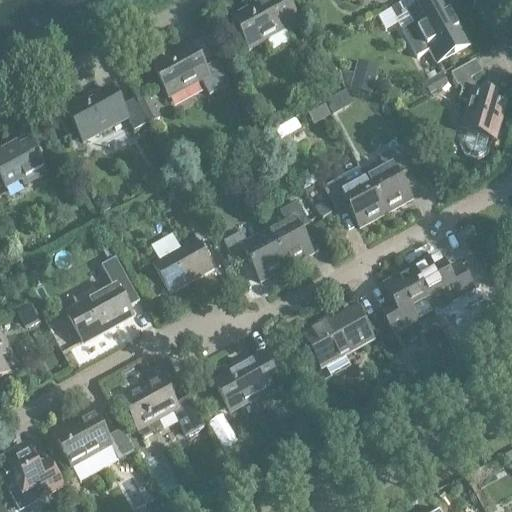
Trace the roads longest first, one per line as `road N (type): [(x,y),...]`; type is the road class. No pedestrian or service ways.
road 1 (residential): [(0,128),(234,0),(468,0),(511,75)]
road 2 (residential): [(0,432),(192,329),(259,327),(511,193)]
road 3 (residential): [(331,511),(500,419),(511,404)]
